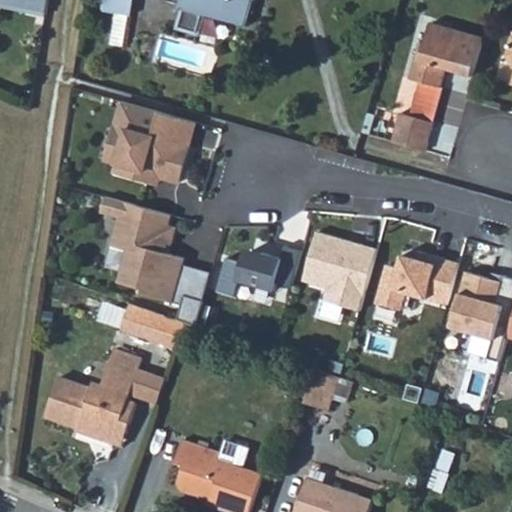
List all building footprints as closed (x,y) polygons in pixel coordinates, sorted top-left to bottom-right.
[(49,0),(0,0),(0,3),(48,14),(49,0)] [(137,0),(107,0),(106,10),(135,15),(137,0)] [(265,4),(270,5),(271,0),(195,0),(188,32),(209,38),(215,18),(258,29),(265,4)] [(447,91),(453,71),(480,79),(491,41),(437,26),(427,64),(423,63),(417,83),(427,86),(447,91)] [(441,126),(451,92),(447,91),(427,86),(417,119),(441,126)] [(201,121),(115,97),(107,122),(120,125),(108,168),(141,178),(143,170),(185,182),(201,121)] [(408,116),(400,145),(434,154),(441,126),(417,119),(408,116)] [(111,196),(107,211),(125,216),(118,245),(134,250),(125,282),(149,289),(148,293),(178,302),(188,263),(190,257),(171,252),(173,243),(176,244),(181,227),(173,225),(176,214),(111,196)] [(323,231),(309,280),(334,287),(330,300),(366,310),(383,248),(323,231)] [(249,261),(232,257),(223,291),(240,295),(244,280),(279,289),(282,281),(298,285),(307,249),(291,245),(288,257),(268,251),(267,256),(251,252),(249,261)] [(405,267),(393,264),(382,303),(408,310),(413,293),(454,304),(466,262),(423,250),(421,257),(409,253),(405,267)] [(217,271),(188,263),(178,302),(187,304),(190,295),(209,300),(217,271)] [(508,280),(473,270),(457,326),(502,338),(506,322),(511,323),(511,274),(510,274),(508,280)] [(209,300),(190,295),(187,304),(183,318),(190,321),(202,325),(209,300)] [(171,321),(131,306),(124,327),(164,342),(171,321)] [(164,342),(180,348),(190,321),(183,318),(173,315),(171,321),(164,342)] [(112,361),(141,371),(142,370),(145,362),(115,352),(112,361)] [(141,371),(112,361),(102,387),(131,397),(141,371)] [(335,410),(346,375),(320,366),(308,400),(335,410)] [(169,381),(142,370),(141,371),(131,397),(159,408),(169,381)] [(354,401),(360,381),(347,377),(341,398),(354,401)] [(119,429),(128,434),(139,407),(129,403),(131,397),(102,387),(100,392),(93,390),(90,398),(58,387),(47,416),(113,441),(119,429)] [(113,441),(124,445),(128,434),(119,429),(113,441)] [(177,480),(182,490),(220,504),(218,509),(224,511),(251,511),(265,477),(245,469),(250,450),(228,441),(222,455),(183,441),(175,463),(183,466),(177,480)] [(300,511),(370,511),(376,498),(329,483),(333,471),(316,466),(300,511)]
